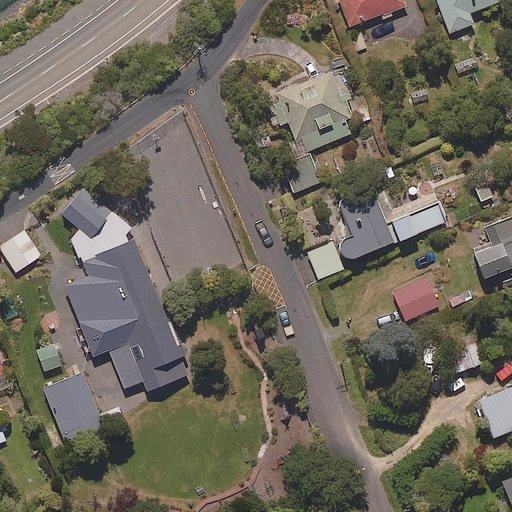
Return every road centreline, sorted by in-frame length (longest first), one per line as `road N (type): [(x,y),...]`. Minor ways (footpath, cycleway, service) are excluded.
road 1 (residential): [(381,511),(196,76)]
road 2 (residential): [(196,76),(0,212)]
road 3 (secondary): [(143,0),(0,100)]
